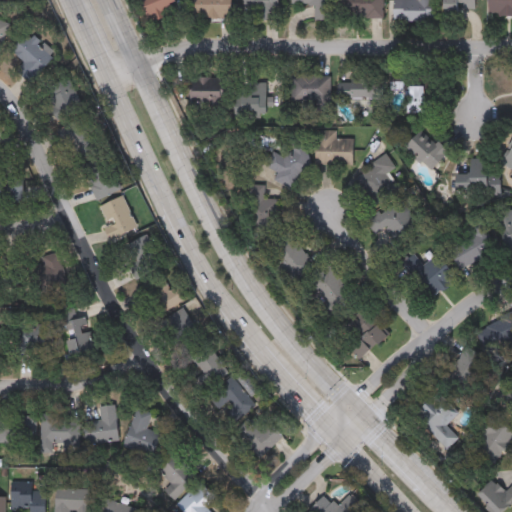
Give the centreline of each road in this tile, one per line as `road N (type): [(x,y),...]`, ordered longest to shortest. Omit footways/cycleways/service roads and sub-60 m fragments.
road 1 (secondary): [(462,511),(356,401),(253,274),(111,0)]
road 2 (residential): [(0,81),(140,340),(279,511)]
road 3 (residential): [(511,46),(196,47),(110,77)]
road 4 (residential): [(267,500),(286,499),(312,474),(400,384),(431,339)]
road 5 (residential): [(431,339),(274,478),(267,500)]
road 6 (secondary): [(170,206),(226,306),(261,349)]
road 7 (residential): [(156,364),(0,380)]
road 8 (residential): [(335,221),(431,339)]
road 9 (secondary): [(110,77),(170,206)]
